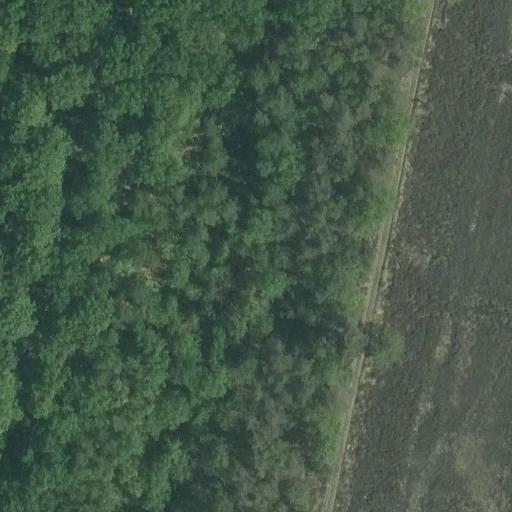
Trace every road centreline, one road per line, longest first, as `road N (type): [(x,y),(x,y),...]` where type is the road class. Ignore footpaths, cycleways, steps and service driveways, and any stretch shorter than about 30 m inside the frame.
road 1 (unknown): [(428,0),(326,511)]
road 2 (secondary): [(0,462),(102,0)]
